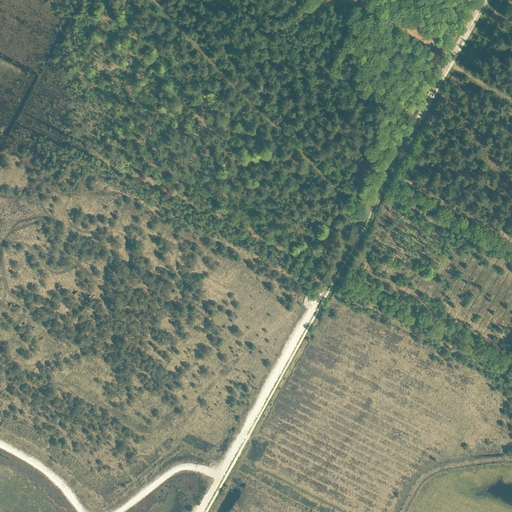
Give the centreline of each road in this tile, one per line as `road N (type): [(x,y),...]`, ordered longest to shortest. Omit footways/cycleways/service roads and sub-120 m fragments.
road 1 (track): [(511,363),(336,274),(483,0)]
road 2 (track): [(378,196),(342,195),(153,0)]
road 3 (track): [(511,250),(386,180)]
